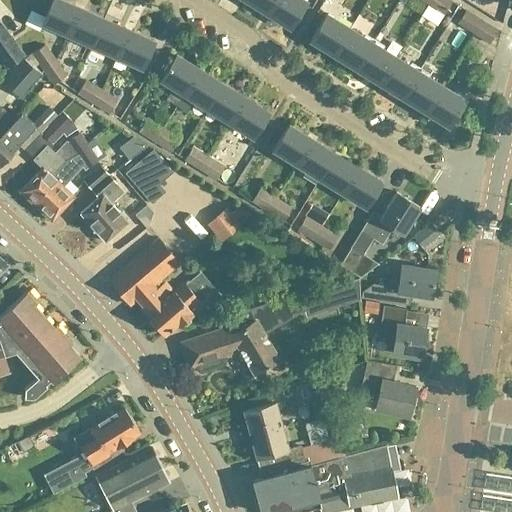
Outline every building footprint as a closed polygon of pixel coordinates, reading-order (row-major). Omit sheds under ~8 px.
[(52,0),(42,25),(67,36),(79,10),(56,0),(52,0)] [(243,0),(266,15),(274,0),(243,0)] [(298,0),(274,0),(266,15),(289,29),(305,3),(304,3),(298,0)] [(451,3),(445,0),(430,0),(426,7),(442,17),(451,3)] [(91,47),(103,21),(79,10),(67,36),(91,47)] [(456,26),(472,35),(481,22),(465,12),(456,26)] [(310,42),(333,56),(349,31),(327,17),(326,16),(310,42)] [(91,47),(116,58),(128,32),(103,21),(91,47)] [(497,31),(481,22),(472,35),(489,45),(497,31)] [(22,57),(0,26),(0,59),(6,68),(22,57)] [(356,70),(372,45),(349,31),(333,56),(356,70)] [(128,32),(116,58),(141,69),(153,43),(128,32)] [(356,70),(379,85),(395,59),(372,45),(356,70)] [(44,46),(31,56),(53,87),(66,77),(44,46)] [(169,102),(177,108),(200,72),(175,57),(160,81),(173,89),(168,98),(169,102)] [(379,85),(402,99),(418,74),(395,59),(379,85)] [(13,94),(34,70),(21,60),(1,83),(13,94)] [(186,113),(193,102),(206,110),(221,86),(200,72),(177,108),(186,113)] [(402,99),(425,113),(440,88),(418,74),(402,99)] [(76,96),(92,106),(101,91),(85,81),(76,96)] [(244,100),(221,86),(206,110),(229,124),(244,100)] [(440,88),(425,113),(448,128),(464,102),(463,101),(463,102),(440,88)] [(106,94),(101,91),(92,106),(108,115),(117,100),(106,94)] [(267,115),(244,100),(229,124),(252,139),(267,115)] [(47,127),(57,117),(48,108),(38,119),(47,127)] [(0,135),(3,132),(3,129),(11,120),(0,109),(0,135)] [(57,117),(47,127),(39,135),(51,146),(62,135),(65,139),(76,131),(72,125),(72,124),(61,113),(57,117)] [(13,122),(11,120),(3,129),(3,132),(0,135),(0,165),(35,128),(20,114),(13,122)] [(138,134),(154,143),(162,130),(146,120),(138,134)] [(273,151),(296,166),(311,142),(288,127),(273,151)] [(170,153),(178,139),(162,130),(154,143),(170,153)] [(75,158),(74,157),(89,148),(79,135),(66,144),(65,143),(53,155),(62,163),(62,164),(75,158)] [(296,166),(319,180),(334,156),(311,142),(296,166)] [(32,206),(55,181),(51,176),(63,164),(62,164),(53,155),(45,148),(33,161),(42,170),(19,193),(32,206)] [(97,161),(89,148),(74,157),(75,158),(84,170),(97,161)] [(184,162),(200,172),(208,158),(192,148),(184,162)] [(139,162),(124,175),(150,206),(165,194),(158,186),(158,185),(171,175),(152,152),(139,162)] [(319,180),(342,195),(357,171),(334,156),(319,180)] [(200,172),(216,181),(224,167),(208,158),(200,172)] [(63,164),(51,176),(55,181),(32,206),(50,223),(74,198),(59,184),(71,172),(63,164)] [(99,168),(83,183),(91,192),(108,178),(99,168)] [(380,185),(357,171),(342,195),(365,209),(380,185)] [(108,178),(91,192),(97,199),(79,215),(104,243),(127,223),(110,204),(122,193),(108,178)] [(251,204),(267,213),(275,199),(259,189),(251,204)] [(403,236),(419,209),(395,194),(380,219),(372,214),(350,250),(361,257),(372,240),(381,246),(392,229),(403,236)] [(282,223),(283,223),(291,209),(275,199),(267,213),(282,223)] [(147,206),(135,216),(147,230),(154,214),(147,206)] [(224,241),(243,224),(228,207),(209,224),(224,241)] [(297,232),(312,242),(321,228),(305,218),(297,232)] [(328,252),(337,238),(321,228),(312,242),(328,252)] [(183,284),(172,294),(161,280),(178,265),(158,240),(108,281),(110,284),(110,288),(122,303),(126,303),(129,306),(135,301),(147,315),(145,317),(153,326),(153,329),(157,334),(160,334),(162,337),(177,324),(179,327),(191,317),(191,316),(202,307),(183,284)] [(379,280),(376,301),(395,304),(408,306),(410,296),(431,299),(435,272),(400,267),(398,283),(379,280)] [(0,374),(8,372),(3,357),(14,354),(36,379),(24,390),(23,399),(32,400),(46,388),(44,386),(50,381),(51,383),(79,359),(68,346),(71,344),(55,326),(52,328),(32,305),(34,303),(27,294),(26,293),(0,315),(0,374)] [(189,368),(192,367),(200,375),(224,366),(225,356),(239,351),(253,374),(277,360),(263,337),(307,310),(299,295),(250,311),(254,321),(241,329),(239,325),(181,345),(189,368)] [(378,316),(379,304),(364,303),(363,314),(378,316)] [(421,359),(426,330),(402,326),(405,311),(383,308),(379,334),(394,337),(391,355),(421,359)] [(408,417),(415,388),(392,383),(395,368),(366,362),(360,391),(377,395),(374,410),(408,417)] [(282,465),(307,458),(304,448),(303,446),(287,451),(274,404),(243,413),(249,435),(253,434),(255,444),(251,445),(256,460),(279,454),(282,465)] [(84,455),(42,478),(51,495),(86,476),(84,473),(121,451),(119,447),(139,434),(123,408),(103,420),(101,417),(92,423),(94,426),(82,434),(74,439),(84,455)] [(33,448),(28,437),(17,443),(22,453),(33,448)] [(328,441),(304,448),(307,458),(308,463),(309,468),(344,458),(342,452),(332,455),(328,441)] [(320,511),(334,511),(396,500),(397,500),(390,468),(386,447),(344,458),(309,468),(320,509),(320,511)] [(169,484),(151,450),(95,478),(113,511),(169,484)] [(279,454),(256,460),(259,472),(282,465),(279,454)] [(282,465),(259,472),(261,479),(282,474),(281,469),(283,469),(308,463),(307,458),(282,465)] [(308,511),(320,509),(309,468),(308,463),(283,469),(281,469),(282,474),(261,479),(252,482),(259,511),(308,511)]
